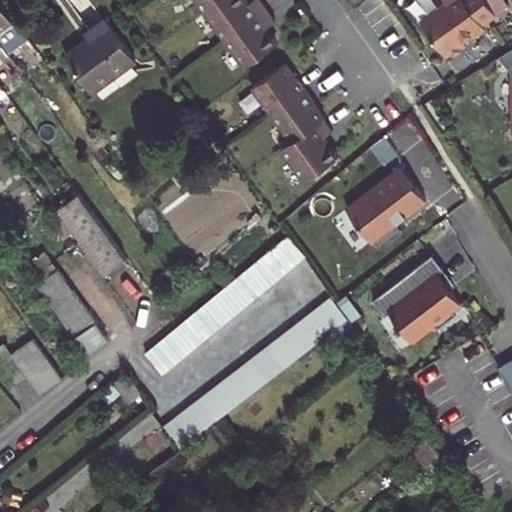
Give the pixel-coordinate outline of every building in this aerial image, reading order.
[(2,0),(0,0),(0,38),(9,51),(30,37),(2,0)] [(222,0),(196,0),(205,12),(222,0)] [(253,0),(249,3),(246,0),(222,0),(205,12),(225,39),(268,9),(261,0),(253,0)] [(444,0),(448,5),(423,23),(449,58),(467,44),(463,38),(472,32),(474,35),(486,26),(483,23),(498,13),(488,0),(444,0)] [(277,21),(268,9),(225,39),(244,65),(277,41),(266,27),(277,21)] [(108,19),(87,35),(90,38),(81,46),(107,81),(137,59),(108,19)] [(0,38),(0,52),(6,61),(12,56),(9,51),(0,38)] [(107,81),(81,46),(66,56),(93,91),(107,81)] [(511,47),(501,54),(511,65),(511,47)] [(270,113),(304,87),(295,75),(293,76),(282,61),(250,85),(270,113)] [(511,76),(498,76),(497,102),(510,103),(511,76)] [(313,99),(304,87),(270,113),(290,141),(323,117),(311,100),(313,99)] [(332,129),(323,117),(290,141),(281,147),(304,180),(337,156),(323,136),(332,129)] [(347,208),(372,241),(374,239),(380,247),(402,230),(396,222),(426,199),(401,167),(347,208)] [(106,274),(128,257),(80,192),(58,208),(106,274)] [(288,236),(147,354),(164,374),(306,256),(288,236)] [(444,267),(433,253),(382,291),(394,307),(399,303),(408,315),(406,316),(409,320),(411,319),(421,332),(444,315),(447,319),(456,312),(453,308),(461,301),(438,271),(444,267)] [(38,284),(69,326),(77,337),(75,338),(88,354),(110,338),(58,269),(38,284)] [(332,298),(166,427),(181,447),(348,318),(332,298)] [(34,337),(13,353),(22,366),(42,393),(63,377),(34,337)] [(511,356),(498,365),(511,389),(511,356)] [(130,402),(142,393),(127,373),(115,382),(130,402)]
